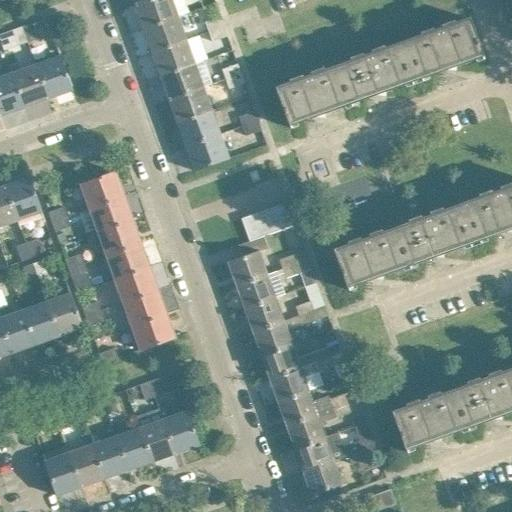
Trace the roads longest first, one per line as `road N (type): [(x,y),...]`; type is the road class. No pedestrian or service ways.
road 1 (residential): [(260,462),(128,105)]
road 2 (residential): [(260,462),(131,511)]
road 3 (residential): [(128,105),(0,152)]
